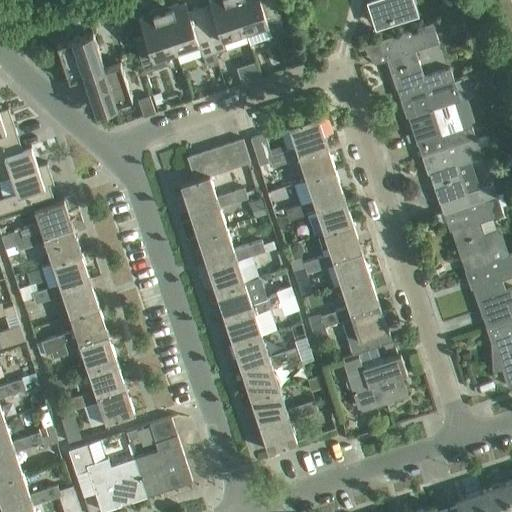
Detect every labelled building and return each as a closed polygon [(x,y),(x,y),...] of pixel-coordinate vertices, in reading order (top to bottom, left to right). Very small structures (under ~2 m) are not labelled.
[(223,38),(245,31),(235,0),(209,0),(216,19),(205,23),(215,52),(226,48),(223,38)] [(249,43),(272,36),(271,33),(283,29),(273,0),(272,0),(261,4),(260,0),(235,0),(245,31),(249,43)] [(372,0),(369,1),(377,24),(395,18),(395,16),(414,10),(410,0),(372,0)] [(215,52),(205,23),(193,27),(185,2),(178,5),(177,2),(162,7),(176,50),(198,43),(203,56),(215,52)] [(165,54),(176,50),(162,7),(147,12),(147,15),(140,17),(147,38),(135,42),(145,71),(168,63),(165,54)] [(360,47),(364,46),(370,56),(388,51),(389,56),(386,57),(396,87),(397,87),(400,96),(453,79),(450,67),(424,76),(415,49),(440,41),(433,21),(359,46),(360,47)] [(105,66),(104,65),(93,30),(73,37),(73,38),(57,43),(69,79),(85,74),(85,73),(105,66)] [(96,109),(117,102),(116,101),(132,96),(120,60),(104,65),(105,66),(85,73),(85,74),(96,109)] [(439,113),(437,107),(460,99),(453,79),(400,96),(404,109),(406,109),(417,143),(418,143),(421,153),(475,135),(471,125),(445,133),(443,126),(445,125),(447,122),(447,119),(446,116),(444,114),(441,112),(439,113)] [(160,92),(153,95),(156,104),(164,102),(160,92)] [(0,131),(15,127),(8,106),(0,109),(0,131)] [(298,152),(327,142),(318,115),(289,124),(296,146),(298,152)] [(287,118),(268,125),(270,131),(289,124),(287,118)] [(0,144),(19,138),(15,127),(0,131),(0,144)] [(265,132),(251,137),(260,164),(270,161),(272,166),(286,161),(283,151),(272,154),(265,132)] [(479,186),(470,159),(481,155),(475,135),(421,153),(426,167),(427,166),(439,202),(440,201),(443,211),(497,193),(493,182),(479,186)] [(250,160),(249,156),(243,137),(232,141),(239,164),(250,160)] [(19,138),(0,144),(0,156),(22,149),(19,138)] [(228,168),(239,164),(232,141),(220,145),(228,168)] [(296,146),(283,151),(286,161),(299,157),(306,178),(335,168),(327,142),(298,152),(296,146)] [(217,171),(228,168),(220,145),(209,148),(217,171)] [(22,149),(0,156),(0,177),(38,165),(38,164),(32,146),(22,149)] [(210,174),(217,171),(209,148),(198,152),(206,175),(210,174)] [(194,178),(206,175),(198,152),(187,156),(194,178)] [(38,165),(0,177),(0,187),(3,196),(4,199),(49,183),(54,182),(47,161),(38,164),(38,165)] [(336,171),(335,168),(306,178),(313,198),(315,204),(344,194),(336,171)] [(219,201),(217,195),(210,174),(206,175),(194,178),(180,183),(189,211),(219,201)] [(3,196),(0,196),(0,212),(53,195),(49,183),(4,199),(3,196)] [(248,197),(246,191),(244,186),(230,191),(234,201),(247,197),(248,197)] [(256,187),(246,191),(248,197),(247,197),(254,219),(266,215),(256,187)] [(220,206),(234,201),(230,191),(217,195),(219,201),(189,211),(198,236),(227,227),(220,206)] [(497,193),(443,211),(447,224),(449,224),(461,259),(465,269),(509,255),(500,227),(496,228),(492,217),(496,216),(496,215),(503,213),(497,193)] [(353,223),(346,199),(344,194),(315,204),(313,198),(300,203),(303,214),(317,209),(325,232),(353,223)] [(43,235),(73,225),(64,198),(34,208),(39,222),(1,235),(5,248),(16,244),(18,249),(32,244),(28,234),(42,229),(43,235)] [(290,218),(303,214),(300,203),(286,207),(290,218)] [(332,258),(362,248),(353,223),(325,232),(318,234),(323,248),(329,246),(331,252),(332,258)] [(82,252),(81,251),(73,225),(43,235),(42,229),(28,234),(32,244),(45,240),(52,262),(82,252)] [(234,248),(227,227),(198,236),(207,264),(236,254),(234,248)] [(274,242),(274,241),(272,235),(261,239),(248,243),(251,254),(265,250),(263,245),(274,242)] [(238,259),(251,254),(248,243),(234,248),(236,254),(207,264),(215,289),(244,280),(238,259)] [(341,285),(370,275),(362,248),(332,258),(331,252),(323,255),(318,257),(321,268),(334,263),(341,285)] [(91,279),(90,278),(82,252),(52,262),(60,283),(61,289),(91,279)] [(511,253),(509,255),(465,269),(469,281),(471,281),(482,316),(483,316),(486,326),(511,317),(511,287),(506,290),(502,279),(511,275),(511,253)] [(318,257),(304,261),(306,267),(308,272),(321,268),(318,257)] [(350,312),(379,302),(370,275),(341,285),(334,287),(341,309),(348,306),(350,312)] [(70,315),(99,305),(91,279),(61,289),(60,283),(46,288),(50,298),(63,293),(70,315)] [(251,301),(245,280),(244,280),(215,289),(224,317),(254,307),(251,301)] [(30,284),(19,287),(23,300),(34,297),(36,302),(50,298),(46,288),(33,292),(30,284)] [(283,303),(281,298),(279,292),(265,296),(269,308),(283,303)] [(255,312),(269,308),(265,296),(251,301),(254,307),(224,317),(233,343),(262,333),(255,312)] [(341,309),(335,311),(339,322),(342,321),(352,353),(392,340),(379,302),(350,312),(348,306),(341,309)] [(3,307),(5,312),(6,315),(16,312),(13,303),(3,307)] [(79,342),(108,332),(99,305),(70,315),(74,328),(41,339),(45,353),(52,350),(54,356),(68,351),(64,341),(77,337),(79,342)] [(320,311),(310,315),(313,324),(323,321),(325,326),(339,322),(335,311),(322,315),(320,311)] [(511,317),(486,326),(491,339),(493,369),(502,368),(504,374),(505,373),(508,384),(511,383),(511,317)] [(323,321),(313,324),(318,340),(328,337),(323,321)] [(0,330),(0,341),(2,347),(25,339),(20,324),(0,330)] [(117,359),(117,358),(108,332),(79,342),(77,337),(64,341),(68,351),(81,347),(88,368),(117,359)] [(269,354),(262,334),(262,333),(233,343),(242,371),(271,361),(269,354)] [(286,361),(300,357),(296,345),(283,350),(286,361)] [(273,366),(286,361),(283,350),(269,354),(271,361),(242,371),(250,396),(280,387),(273,366)] [(359,355),(344,360),(349,378),(347,378),(345,381),(347,387),(350,388),(352,387),(358,407),(363,409),(408,394),(401,375),(407,373),(401,354),(363,366),(359,355)] [(97,395),(126,385),(117,359),(88,368),(95,390),(97,395)] [(318,375),(307,378),(311,390),(322,387),(318,375)] [(24,383),(22,378),(9,382),(12,393),(24,389),(26,388),(24,383)] [(25,393),(41,388),(38,379),(24,383),(26,388),(24,389),(25,393)] [(0,402),(0,396),(12,393),(9,382),(0,385),(0,420),(5,419),(0,402)] [(105,421),(117,418),(135,412),(126,385),(97,395),(95,390),(82,394),(85,404),(88,403),(95,425),(105,421)] [(287,408),(280,387),(250,396),(259,424),(289,414),(287,408)] [(67,399),(71,409),(85,404),(82,394),(67,399)] [(314,399),(300,404),(304,414),(317,410),(314,399)] [(290,419),(304,414),(300,404),(287,408),(289,414),(259,424),(268,450),(297,441),(290,419)] [(59,416),(67,440),(79,436),(72,412),(59,416)] [(135,457),(147,495),(146,491),(161,486),(162,490),(192,480),(171,415),(149,422),(156,441),(158,450),(135,457)] [(0,450),(15,446),(12,440),(5,419),(0,420),(0,450)] [(44,441),(40,430),(26,435),(30,446),(44,441)] [(15,446),(0,450),(0,478),(22,471),(16,451),(30,446),(26,435),(12,440),(15,446)] [(108,457),(94,461),(88,442),(69,448),(76,472),(88,468),(101,510),(132,500),(130,496),(145,491),(146,495),(147,495),(135,457),(111,465),(108,457)] [(22,471),(0,478),(0,500),(3,508),(32,499),(30,493),(22,471)] [(488,511),(511,511),(511,508),(504,482),(481,490),(488,511)] [(72,484),(59,489),(57,483),(44,488),(47,499),(59,495),(61,494),(60,489),(73,485),(72,484)] [(81,511),(73,485),(60,489),(61,494),(59,495),(64,511),(81,511)] [(36,511),(33,504),(47,499),(44,488),(30,493),(32,499),(3,508),(3,511),(36,511)] [(459,504),(449,508),(450,511),(488,511),(481,490),(457,498),(459,504)]
